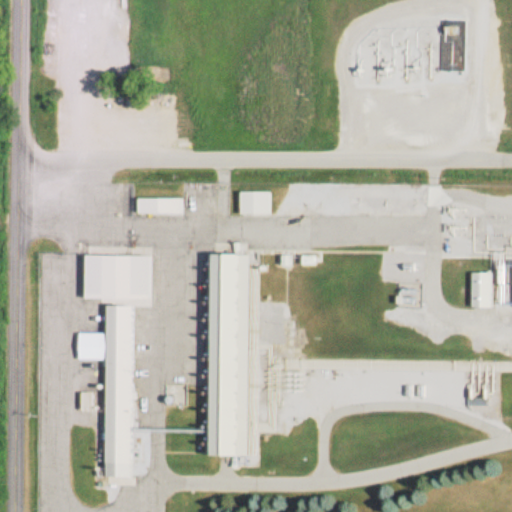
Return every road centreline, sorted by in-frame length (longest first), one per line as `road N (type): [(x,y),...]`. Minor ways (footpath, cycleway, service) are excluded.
road 1 (residential): [(15,511),(19,0)]
road 2 (residential): [(511,158),(18,154)]
